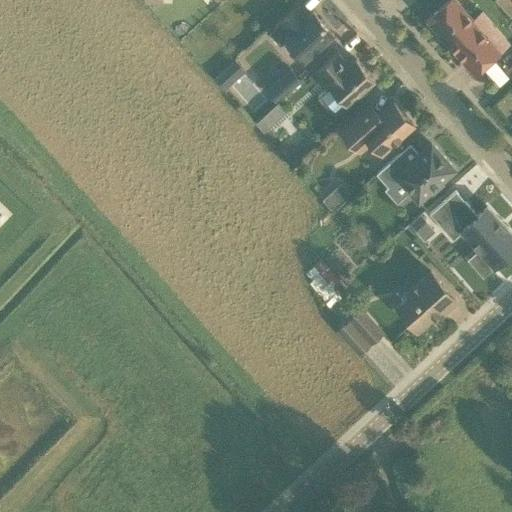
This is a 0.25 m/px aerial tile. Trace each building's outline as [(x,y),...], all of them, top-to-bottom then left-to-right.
[(471,16),(456,0),(447,0),(427,18),(474,72),(500,49),(509,41),(480,8),(471,16)] [(308,14),(299,5),(278,23),(279,23),(269,32),(280,44),(286,39),(304,59),(334,33),(313,10),(308,14)] [(349,65),(337,51),(316,70),(346,104),(375,79),(356,58),(349,65)] [(237,79),(227,67),(216,77),(226,89),(237,79)] [(276,99),(300,78),(291,68),(267,89),(276,99)] [(414,124),(394,100),(379,113),(370,102),(338,130),(357,151),(369,141),(380,154),(414,124)] [(266,131),(277,120),(269,111),(257,122),(266,131)] [(455,169),(431,143),(411,161),(402,150),(376,172),(392,190),(402,181),(419,201),(430,191),(433,192),(443,183),(443,180),(455,169)] [(341,200),(332,190),(324,198),(333,208),(341,200)] [(453,191),(427,213),(450,239),(459,231),(492,267),(511,249),(511,239),(484,207),(475,216),(453,191)] [(444,310),(456,299),(459,297),(433,268),(407,292),(410,295),(398,305),(417,329),(441,307),(444,310)] [(359,352),(382,332),(361,308),(338,328),(359,352)]
